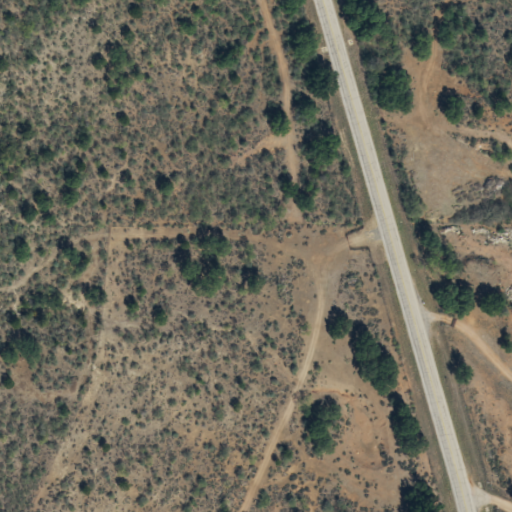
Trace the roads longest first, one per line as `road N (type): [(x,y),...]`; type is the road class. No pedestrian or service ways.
road 1 (tertiary): [(323,0),(466,511)]
road 2 (residential): [(281,511),(385,230)]
